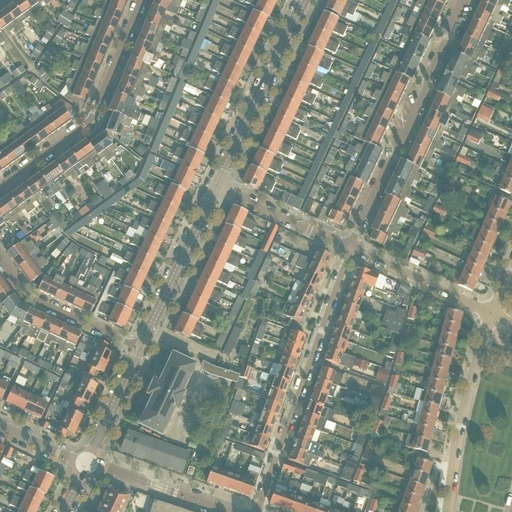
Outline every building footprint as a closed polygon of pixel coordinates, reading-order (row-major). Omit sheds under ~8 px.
[(22,0),(17,0),(13,4),(25,21),(30,17),(32,21),(36,19),(22,0)] [(34,0),(22,0),(36,19),(40,16),(37,12),(42,9),(39,5),(34,0)] [(83,0),(82,0),(79,6),(80,7),(82,7),(84,8),(88,2),(84,0),(83,0)] [(101,0),(105,1),(103,6),(122,14),(126,5),(113,0),(101,0)] [(163,0),(153,0),(151,5),(165,11),(175,15),(177,10),(178,9),(179,6),(163,0)] [(252,11),(267,18),(271,10),(250,0),(246,0),(245,2),(245,3),(255,8),(254,12),(252,11)] [(250,0),(271,10),(275,2),(276,2),(272,0),(250,0)] [(330,0),(330,1),(354,12),(356,7),(346,3),(347,0),(330,0)] [(391,0),(388,7),(393,10),(396,3),(391,0)] [(420,0),(418,0),(417,3),(440,14),(444,6),(431,0),(423,0),(423,1),(420,0)] [(497,0),(482,0),(481,2),(500,11),(502,7),(507,9),(509,5),(497,0)] [(72,1),(67,6),(71,10),(76,4),(72,1)] [(354,12),(330,1),(326,10),(345,19),(347,14),(352,16),(354,12)] [(481,2),(477,11),(501,22),(503,18),(498,16),(500,11),(481,2)] [(212,3),(209,10),(214,13),(217,6),(212,3)] [(419,9),(417,14),(436,23),(440,14),(417,3),(415,7),(419,9)] [(13,4),(5,9),(20,30),(24,28),(21,24),(25,21),(13,4)] [(151,5),(148,14),(172,24),(173,19),(163,15),(165,11),(151,5)] [(79,6),(75,12),(80,15),(84,8),(82,7),(80,7),(79,6)] [(96,8),(94,13),(118,23),(122,14),(103,6),(101,10),(96,8)] [(388,7),(384,14),(390,16),(393,10),(388,7)] [(5,9),(0,12),(0,25),(3,30),(4,29),(5,28),(8,33),(13,29),(16,33),(20,30),(5,9)] [(63,11),(60,17),(61,17),(65,20),(68,14),(63,11)] [(240,11),(238,15),(262,27),(265,18),(267,19),(267,18),(252,11),(250,16),(240,11)] [(477,11),(473,19),(492,28),(494,24),(499,26),(501,22),(477,11)] [(97,19),(95,23),(115,31),(118,23),(94,13),(93,17),(97,19)] [(325,13),(321,21),(345,33),(347,28),(337,23),(338,19),(325,13)] [(68,14),(65,20),(70,23),(73,18),(68,14)] [(148,14),(144,23),(163,31),(165,26),(170,28),(172,24),(148,14)] [(207,14),(204,21),(210,23),(213,16),(207,14)] [(411,16),(409,20),(432,31),(436,23),(417,14),(415,18),(411,16)] [(246,24),(244,29),(258,35),(262,27),(238,15),(236,20),(246,24)] [(60,17),(56,22),(61,25),(62,25),(64,21),(65,20),(61,17),(60,17)] [(383,17),(379,24),(385,27),(388,20),(383,17)] [(473,19),(469,28),(493,39),(495,35),(490,33),(492,28),(473,19)] [(64,21),(62,25),(66,28),(67,28),(70,23),(65,20),(64,21)] [(411,27),(409,31),(428,40),(432,31),(409,20),(407,24),(411,27)] [(204,21),(202,27),(207,30),(210,23),(204,21)] [(321,21),(317,30),(330,36),(332,32),(343,37),(345,33),(321,21)] [(89,26),(87,30),(111,40),(115,31),(95,23),(94,28),(89,26)] [(144,23),(141,32),(164,42),(166,37),(161,35),(163,31),(144,23)] [(379,24),(375,33),(381,36),(385,27),(379,24)] [(49,28),(46,33),(49,35),(51,36),(51,37),(55,31),(54,30),(50,28),(49,28)] [(232,28),(230,32),(254,44),(258,35),(244,29),(242,33),(232,28)] [(469,28),(465,36),(484,45),(486,41),(491,43),(493,39),(469,28)] [(90,36),(88,41),(107,49),(111,40),(87,30),(85,34),(90,36)] [(317,30),(313,38),(337,50),(339,45),(329,40),(330,36),(317,30)] [(200,31),(197,38),(203,41),(206,34),(200,31)] [(404,34),(402,39),(426,50),(430,41),(428,40),(409,31),(411,32),(409,37),(404,34)] [(58,34),(56,37),(61,40),(64,35),(65,35),(59,32),(58,34)] [(141,32),(137,40),(156,48),(158,44),(163,46),(164,42),(141,32)] [(238,42),(236,46),(250,52),(254,44),(230,32),(228,37),(238,42)] [(46,33),(43,38),(48,41),(51,37),(51,36),(49,35),(46,33)] [(374,35),(370,44),(375,47),(379,38),(374,35)] [(465,36),(461,45),(485,56),(487,52),(482,50),(484,45),(465,36)] [(54,39),(52,42),(57,45),(58,45),(59,44),(60,42),(61,40),(56,37),(54,39)] [(197,38),(194,45),(200,47),(203,41),(197,38)] [(308,48),(310,48),(322,53),(324,49),(335,54),(337,50),(313,38),(308,48)] [(183,39),(179,48),(182,49),(183,49),(186,51),(187,51),(188,51),(191,44),(191,43),(186,41),(183,39)] [(422,58),(426,50),(402,39),(400,43),(405,45),(403,50),(408,52),(408,53),(407,54),(421,61),(421,59),(422,58)] [(137,40),(133,49),(157,59),(159,55),(154,53),(156,48),(137,40)] [(81,44),(80,48),(104,58),(107,49),(88,41),(86,46),(81,44)] [(370,44),(367,51),(372,54),(375,47),(370,44)] [(38,45),(35,50),(40,53),(43,48),(38,45)] [(224,45),(222,49),(246,61),(250,52),(236,46),(234,50),(224,45)] [(461,45),(457,54),(476,62),(478,58),(483,60),(485,56),(461,45)] [(48,48),(45,53),(50,56),(53,51),(48,48)] [(83,54),(81,59),(100,67),(104,58),(80,48),(78,52),(83,54)] [(310,48),(306,56),(330,67),(332,63),(322,58),(324,54),(322,53),(310,48)] [(133,49),(130,58),(149,66),(151,61),(155,63),(157,59),(133,49)] [(193,49),(190,55),(195,58),(198,51),(193,49)] [(230,59),(228,63),(242,69),(246,61),(222,49),(220,54),(230,59)] [(36,58),(40,53),(35,50),(31,55),(36,58)] [(45,53),(41,58),(46,61),(50,56),(45,53)] [(455,53),(451,62),(475,73),(477,68),(472,66),(474,62),(476,63),(476,62),(457,54),(455,53)] [(415,72),(420,63),(421,61),(407,54),(406,57),(401,54),(399,59),(394,57),(392,61),(415,72)] [(190,55),(186,64),(192,66),(195,58),(190,55)] [(365,55),(362,62),(367,64),(370,57),(365,55)] [(306,56),(302,65),(315,71),(317,67),(328,72),(330,67),(306,56)] [(167,61),(166,63),(171,65),(175,66),(176,67),(179,68),(180,69),(181,69),(182,65),(184,61),(184,60),(175,57),(172,63),(167,61)] [(130,58),(126,67),(150,77),(152,72),(147,70),(149,66),(130,58)] [(74,61),(72,65),(97,75),(100,67),(81,59),(79,63),(74,61)] [(391,71),(409,80),(411,81),(415,72),(392,61),(390,65),(395,67),(393,72),(391,71)] [(216,62),(214,67),(238,78),(242,69),(228,63),(226,67),(216,62)] [(362,62),(359,68),(364,71),(367,64),(362,62)] [(451,62),(447,71),(446,73),(460,79),(461,77),(466,79),(468,74),(473,77),(475,73),(451,62)] [(76,72),(74,76),(93,84),(97,75),(72,65),(71,70),(76,72)] [(181,69),(180,71),(182,72),(183,73),(186,74),(189,68),(185,66),(184,66),(182,65),(181,69)] [(302,65),(298,73),(322,85),(324,80),(314,75),(315,71),(302,65)] [(16,70),(20,75),(25,71),(21,67),(16,70)] [(126,67),(122,75),(141,83),(143,79),(148,81),(150,77),(126,67)] [(176,67),(173,74),(178,76),(180,71),(181,69),(180,69),(179,68),(176,67)] [(222,76),(220,80),(234,86),(238,78),(214,67),(212,71),(222,76)] [(42,68),(37,72),(41,77),(46,73),(42,68)] [(498,72),(496,76),(502,78),(505,72),(499,69),(498,72)] [(16,70),(11,74),(15,78),(20,75),(16,70)] [(178,76),(177,78),(179,79),(181,79),(182,80),(184,81),(186,74),(183,73),(182,72),(180,71),(178,76)] [(384,73),(382,78),(405,89),(409,80),(391,71),(389,75),(384,73)] [(357,72),(354,79),(359,81),(362,74),(357,72)] [(505,72),(502,78),(508,81),(510,78),(511,74),(505,72)] [(46,73),(41,77),(45,82),(50,78),(46,73)] [(298,73),(294,82),(307,88),(309,84),(320,89),(322,85),(298,73)] [(445,75),(441,84),(464,95),(466,91),(456,86),(459,81),(460,79),(446,73),(445,75)] [(8,74),(0,79),(0,81),(4,87),(9,83),(12,80),(8,74)] [(122,75),(119,84),(143,94),(144,90),(140,88),(141,83),(122,75)] [(65,83),(75,87),(89,93),(93,84),(74,76),(72,81),(67,79),(65,83)] [(23,77),(18,81),(22,85),(26,82),(23,77)] [(32,77),(28,82),(33,86),(37,81),(32,77)] [(385,84),(383,88),(401,97),(405,89),(382,78),(380,81),(385,84)] [(208,79),(206,84),(230,95),(234,86),(220,80),(218,84),(208,79)] [(354,79),(351,85),(356,88),(359,81),(354,79)] [(18,81),(10,86),(17,95),(19,93),(21,97),(27,92),(22,85),(18,81)] [(37,81),(33,86),(38,90),(42,85),(37,81)] [(294,82),(290,90),(314,102),(315,99),(316,97),(318,93),(312,91),(307,88),(294,82)] [(64,98),(75,107),(75,106),(80,100),(86,102),(89,93),(75,87),(65,83),(65,84),(68,94),(67,94),(64,98)] [(119,84),(115,93),(134,101),(136,96),(141,98),(143,94),(119,84)] [(168,84),(165,92),(170,93),(170,94),(173,86),(172,86),(168,84)] [(214,93),(212,97),(226,103),(230,95),(206,84),(204,88),(214,93)] [(437,93),(438,94),(457,102),(456,101),(458,97),(462,99),(464,95),(441,84),(437,93)] [(376,90),(374,95),(397,106),(401,97),(383,88),(381,92),(376,90)] [(8,89),(3,92),(6,97),(11,94),(8,89)] [(349,89),(346,96),(351,98),(354,91),(349,89)] [(290,90),(286,99),(299,105),(301,101),(312,106),(314,102),(290,90)] [(488,94),(487,96),(493,99),(495,93),(489,90),(488,93),(488,94)] [(115,93),(111,102),(135,112),(137,107),(132,105),(134,101),(115,93)] [(495,93),(493,99),(498,102),(500,99),(510,103),(511,99),(502,94),(501,96),(495,93)] [(438,94),(434,102),(458,113),(460,109),(455,106),(457,102),(438,94)] [(377,101),(375,105),(393,114),(397,106),(374,95),(372,98),(377,101)] [(200,96),(198,101),(222,112),(226,103),(212,97),(210,101),(200,96)] [(346,96),(343,102),(348,105),(351,98),(346,96)] [(286,99),(282,108),(306,119),(308,114),(298,109),(299,105),(286,99)] [(475,100),(472,106),(477,109),(480,102),(475,100)] [(206,110),(204,114),(218,120),(222,112),(198,101),(196,105),(206,110)] [(111,102),(108,111),(112,113),(131,120),(136,122),(140,114),(135,112),(111,102)] [(161,102),(158,109),(161,110),(162,111),(163,111),(166,104),(165,104),(165,103),(161,102)] [(434,102),(430,111),(449,120),(451,115),(456,117),(458,113),(434,102)] [(62,108),(55,114),(63,126),(71,120),(68,116),(73,109),(66,103),(62,108)] [(47,112),(43,115),(55,132),(63,126),(55,114),(48,105),(44,108),(47,112)] [(368,107),(366,112),(390,123),(393,114),(375,105),(373,110),(368,107)] [(334,106),(332,109),(338,112),(338,113),(343,115),(346,109),(341,106),(340,109),(334,106)] [(482,106),(480,111),(486,113),(482,120),(488,123),(489,120),(493,111),(482,106)] [(282,108),(278,116),(291,123),(293,118),(304,123),(306,119),(282,108)] [(430,111),(426,119),(450,130),(452,126),(447,124),(449,120),(430,111)] [(478,115),(477,118),(482,120),(486,113),(480,111),(478,115)] [(369,118),(367,122),(386,131),(390,123),(366,112),(364,116),(369,118)] [(112,113),(109,121),(132,131),(134,127),(130,125),(131,120),(112,113)] [(192,113),(190,118),(214,129),(218,120),(204,114),(202,118),(192,113)] [(335,119),(335,120),(340,122),(343,115),(338,113),(335,119)] [(467,118),(458,113),(456,117),(466,122),(467,118)] [(36,114),(32,116),(48,137),(55,132),(43,115),(39,118),(36,114)] [(32,123),(28,126),(40,143),(48,137),(32,116),(29,119),(32,123)] [(278,116),(274,125),(298,136),(300,131),(290,126),(291,123),(278,116)] [(150,118),(147,126),(149,127),(153,129),(154,129),(155,130),(159,121),(158,121),(157,121),(154,119),(153,119),(150,118)] [(198,127),(196,131),(210,138),(214,129),(190,118),(188,122),(198,127)] [(426,119),(422,128),(441,137),(443,132),(448,134),(450,130),(426,119)] [(132,131),(109,121),(105,130),(124,138),(126,133),(131,135),(132,131)] [(360,125),(358,129),(382,139),(386,131),(367,122),(364,127),(360,125)] [(330,130),(335,133),(336,131),(338,126),(333,123),(330,130)] [(21,125),(17,127),(32,148),(40,143),(28,126),(24,129),(21,125)] [(274,125),(270,133),(283,140),(285,135),(296,140),(298,136),(274,125)] [(473,126),(469,133),(475,136),(472,142),(478,145),(481,139),(480,139),(484,131),(473,126)] [(17,134),(13,137),(25,154),(32,148),(17,127),(13,130),(17,134)] [(148,130),(145,136),(149,138),(150,139),(151,139),(155,130),(154,129),(153,129),(149,127),(148,130)] [(325,127),(323,131),(328,133),(328,134),(327,136),(327,137),(332,139),(333,137),(335,133),(330,130),(325,127)] [(422,128),(418,136),(442,147),(444,143),(439,141),(441,137),(422,128)] [(358,129),(354,137),(364,142),(378,148),(382,139),(358,129)] [(184,130),(182,135),(206,146),(210,138),(196,131),(194,135),(184,130)] [(460,135),(450,130),(448,134),(458,139),(460,135)] [(335,133),(333,137),(336,139),(338,140),(341,134),(340,133),(339,133),(336,131),(335,133)] [(103,132),(96,138),(111,159),(114,156),(112,153),(116,149),(103,132)] [(270,133),(266,142),(290,153),(292,148),(281,144),(283,140),(270,133)] [(469,133),(466,139),(472,142),(475,136),(469,133)] [(190,144),(188,148),(203,155),(202,154),(206,146),(182,135),(179,139),(190,144)] [(6,136),(3,138),(18,159),(25,154),(13,137),(9,140),(6,136)] [(418,136),(414,145),(428,151),(433,154),(435,149),(440,151),(442,147),(418,136)] [(0,143),(1,145),(0,146),(0,152),(10,165),(18,159),(3,138),(0,139),(0,143)] [(96,138),(88,144),(100,161),(104,158),(107,162),(111,159),(96,138)] [(336,139),(333,146),(338,148),(341,141),(338,140),(336,139)] [(85,140),(77,146),(92,166),(100,161),(90,147),(88,144),(85,140)] [(325,141),(322,147),(327,150),(330,143),(325,141)] [(290,153),(266,142),(262,150),(274,156),(275,156),(277,152),(288,157),(290,153)] [(357,144),(355,149),(379,160),(383,151),(378,148),(364,142),(364,144),(362,147),(357,144)] [(154,143),(150,152),(155,154),(159,145),(154,143)] [(414,145),(411,153),(434,164),(436,160),(431,158),(433,154),(414,145)] [(454,145),(451,151),(456,154),(459,147),(454,145)] [(77,146),(69,151),(82,168),(86,165),(89,169),(92,166),(77,146)] [(142,146),(137,152),(141,156),(146,150),(142,146)] [(322,147),(319,154),(324,156),(327,150),(322,147)] [(442,147),(440,151),(454,158),(456,154),(451,151),(451,152),(450,151),(442,147)] [(463,147),(459,155),(465,157),(465,158),(469,150),(463,147)] [(177,148),(175,152),(199,164),(203,155),(188,148),(188,149),(189,149),(187,153),(177,148)] [(261,149),(257,158),(281,169),(283,165),(272,160),(274,156),(262,150),(261,149)] [(331,149),(328,156),(332,158),(332,159),(333,159),(334,159),(337,152),(336,152),(331,149)] [(358,155),(356,159),(375,168),(379,160),(355,149),(353,153),(358,155)] [(69,151),(62,157),(77,178),(81,175),(78,171),(82,168),(69,151)] [(0,168),(2,171),(10,165),(0,152),(0,168)] [(183,162),(181,166),(195,173),(199,164),(175,152),(173,157),(183,162)] [(411,153),(406,162),(420,168),(425,171),(427,166),(432,168),(434,164),(411,153)] [(149,154),(145,162),(150,165),(154,156),(149,154)] [(458,158),(456,161),(462,164),(465,157),(459,155),(458,158)] [(62,157),(54,162),(66,179),(70,176),(73,180),(77,178),(62,157)] [(465,157),(462,164),(468,167),(469,163),(471,160),(465,158),(465,157)] [(257,158),(253,167),(252,167),(266,173),(268,169),(278,174),(281,169),(257,158)] [(317,158),(314,164),(319,167),(322,160),(317,158)] [(349,162),(347,166),(371,177),(375,168),(356,159),(354,164),(349,162)] [(401,159),(397,168),(420,179),(422,175),(418,173),(420,168),(406,162),(401,159)] [(54,162),(46,168),(61,189),(65,186),(62,182),(66,179),(54,162)] [(145,162),(142,169),(148,172),(150,165),(145,162)] [(314,164),(311,171),(316,173),(319,167),(314,164)] [(494,165),(491,172),(498,175),(505,178),(505,179),(511,182),(511,169),(509,168),(507,173),(500,170),(500,169),(502,165),(499,164),(499,166),(497,165),(494,165)] [(460,165),(457,171),(463,173),(466,167),(460,165)] [(167,168),(166,172),(189,183),(195,173),(181,166),(180,169),(175,166),(173,171),(167,168)] [(252,166),(248,175),(272,187),(272,188),(273,188),(276,183),(274,183),(264,178),(266,173),(252,167),(253,167),(252,166)] [(348,171),(345,176),(364,184),(367,186),(371,177),(347,166),(345,170),(348,171)] [(46,168),(39,173),(47,186),(50,190),(51,190),(54,194),(58,192),(65,201),(68,199),(69,199),(61,189),(46,168)] [(397,168),(393,177),(412,186),(414,181),(418,183),(420,179),(397,168)] [(446,170),(443,177),(444,177),(447,179),(448,179),(451,173),(451,172),(448,171),(446,170)] [(174,182),(172,186),(184,192),(185,192),(189,183),(166,172),(163,177),(174,182)] [(39,173),(31,179),(46,200),(51,207),(52,207),(55,205),(50,197),(54,194),(51,190),(50,190),(47,186),(39,173)] [(248,175),(243,185),(264,194),(268,196),(270,192),(271,192),(273,188),(272,188),(272,187),(248,175)] [(309,175),(306,181),(311,184),(314,177),(309,175)] [(338,177),(336,182),(360,193),(364,184),(345,176),(343,180),(338,177)] [(393,177),(389,186),(412,196),(414,192),(410,190),(412,186),(393,177)] [(125,178),(119,182),(122,187),(128,183),(125,178)] [(139,178),(131,184),(136,188),(143,182),(139,178)] [(31,179),(23,185),(32,197),(35,201),(39,206),(40,205),(46,213),(52,208),(51,207),(46,200),(31,179)] [(497,181),(494,187),(500,190),(504,192),(511,195),(511,182),(505,179),(502,184),(497,181)] [(303,188),(308,191),(311,184),(306,181),(303,188)] [(340,188),(337,193),(356,201),(360,193),(336,182),(335,186),(340,188)] [(444,187),(442,190),(448,193),(452,186),(446,183),(444,187)] [(431,184),(428,189),(433,191),(432,193),(436,195),(440,188),(435,186),(434,185),(431,184)] [(23,185),(16,190),(31,211),(35,209),(31,204),(35,201),(23,185)] [(158,185),(156,189),(180,200),(184,192),(172,186),(171,185),(169,189),(158,185)] [(128,186),(121,191),(125,195),(126,195),(133,190),(128,186)] [(385,194),(387,196),(407,205),(407,204),(404,203),(406,199),(410,201),(412,196),(389,186),(385,194)] [(452,186),(448,193),(454,196),(456,192),(457,189),(452,186)] [(164,198),(163,202),(176,209),(180,200),(156,189),(154,193),(164,198)] [(16,190),(8,196),(17,208),(20,213),(24,210),(27,214),(31,211),(16,190)] [(112,194),(109,190),(103,194),(105,199),(112,194)] [(121,191),(115,196),(119,200),(126,195),(125,195),(121,191)] [(298,198),(303,201),(303,200),(304,200),(306,195),(301,192),(298,198)] [(330,195),(328,199),(352,210),(356,201),(337,193),(335,197),(330,195)] [(283,196),(280,202),(286,205),(299,211),(303,201),(298,198),(290,195),(289,199),(283,196)] [(8,196),(0,201),(16,222),(19,220),(16,216),(20,213),(17,208),(8,196)] [(387,196),(383,204),(407,215),(409,211),(405,209),(407,205),(387,196)] [(496,198),(492,209),(505,215),(510,204),(496,198)] [(111,199),(104,204),(108,207),(109,208),(115,203),(111,199)] [(308,199),(302,212),(308,215),(314,202),(308,199)] [(331,205),(329,210),(345,217),(348,218),(352,210),(328,199),(326,203),(331,205)] [(0,201),(0,217),(7,228),(8,227),(5,224),(9,221),(12,225),(16,222),(0,201)] [(94,201),(88,205),(91,209),(97,205),(94,201)] [(150,201),(148,206),(172,217),(176,209),(163,202),(161,206),(150,201)] [(104,204),(97,209),(102,213),(109,208),(108,207),(104,204)] [(383,204),(379,213),(393,219),(397,221),(404,224),(406,219),(405,219),(407,215),(383,204)] [(434,208),(432,212),(438,214),(441,208),(436,205),(434,208)] [(82,209),(78,212),(81,216),(89,211),(86,206),(86,207),(82,209)] [(156,215),(154,219),(168,226),(172,217),(148,206),(146,210),(156,215)] [(233,206),(228,215),(253,227),(254,223),(244,218),(247,213),(233,206)] [(321,212),(317,220),(326,224),(328,220),(341,226),(345,217),(329,210),(323,207),(321,212)] [(441,208),(438,214),(444,217),(446,214),(447,210),(441,208)] [(492,209),(487,220),(500,226),(505,215),(492,209)] [(94,211),(87,216),(91,220),(92,220),(98,215),(94,211)] [(55,212),(51,215),(54,219),(58,224),(62,221),(58,216),(55,212)] [(81,216),(78,212),(72,216),(75,221),(81,216)] [(379,213),(375,221),(399,232),(401,227),(395,225),(397,221),(379,213)] [(224,225),(225,225),(226,225),(238,231),(240,227),(250,232),(253,227),(228,215),(224,225)] [(435,215),(432,221),(438,223),(441,218),(435,215)] [(43,216),(37,220),(41,225),(47,221),(43,216)] [(87,216),(80,221),(85,225),(92,220),(91,220),(87,216)] [(142,218),(140,223),(164,234),(168,226),(154,219),(153,223),(142,218)] [(48,230),(50,232),(55,229),(54,227),(58,224),(54,219),(45,225),(48,230)] [(19,220),(16,222),(20,229),(24,226),(19,220)] [(41,225),(37,220),(32,224),(35,229),(41,225)] [(417,220),(415,224),(416,225),(415,229),(419,231),(423,223),(417,220)] [(487,220),(482,231),(496,237),(500,226),(487,220)] [(62,221),(58,224),(62,230),(66,227),(62,221)] [(371,230),(374,231),(389,238),(392,233),(397,236),(399,232),(375,221),(371,230)] [(148,232),(147,236),(160,243),(164,234),(140,223),(138,227),(148,232)] [(58,224),(54,227),(55,229),(58,233),(62,230),(58,224)] [(70,229),(74,232),(74,233),(81,228),(77,224),(70,229)] [(225,225),(222,233),(246,245),(247,241),(237,236),(239,232),(238,231),(226,225),(225,225)] [(272,225),(268,234),(273,236),(277,227),(272,225)] [(20,229),(22,231),(25,236),(28,233),(25,229),(24,226),(20,229)] [(411,227),(408,236),(415,239),(418,233),(419,231),(415,229),(411,227)] [(424,230),(422,233),(428,236),(431,229),(425,227),(424,230)] [(470,239),(478,242),(491,247),(496,237),(482,231),(475,228),(470,239)] [(70,229),(64,233),(68,237),(74,233),(74,232),(70,229)] [(431,229),(428,236),(434,239),(436,235),(437,232),(431,229)] [(25,236),(22,231),(16,235),(20,240),(25,236)] [(389,238),(374,231),(370,240),(383,246),(381,250),(390,254),(393,246),(388,243),(390,238),(389,238)] [(222,233),(217,242),(231,249),(233,245),(243,250),(246,245),(222,233)] [(268,234),(264,243),(269,245),(273,236),(268,234)] [(134,235),(132,240),(156,251),(160,243),(147,236),(145,240),(134,235)] [(276,236),(273,243),(278,245),(281,239),(276,236)] [(64,239),(60,244),(64,247),(67,243),(68,242),(69,242),(65,239),(64,239)] [(15,247),(6,252),(12,260),(33,245),(30,242),(26,244),(23,240),(22,241),(15,247)] [(141,249),(139,253),(152,260),(156,251),(132,240),(130,244),(141,249)] [(12,260),(18,268),(34,256),(39,253),(36,249),(41,245),(38,242),(33,245),(12,260)] [(217,242),(213,251),(237,263),(239,259),(229,254),(231,249),(217,242)] [(478,242),(473,253),(486,258),(491,247),(478,242)] [(269,245),(264,243),(260,250),(265,253),(269,245)] [(278,245),(273,243),(270,250),(275,252),(278,245)] [(55,250),(59,254),(64,247),(60,244),(55,250)] [(71,253),(75,256),(79,249),(71,244),(71,245),(67,249),(70,252),(71,253)] [(414,251),(412,254),(418,257),(421,251),(415,248),(414,251)] [(70,252),(67,249),(62,255),(66,259),(71,253),(70,252)] [(81,249),(78,255),(85,258),(87,253),(81,249)] [(401,256),(406,258),(410,251),(405,249),(401,256)] [(317,250),(312,261),(325,267),(331,256),(317,250)] [(213,251),(209,260),(223,267),(225,263),(235,268),(237,263),(213,251)] [(421,251),(418,257),(424,260),(425,257),(427,254),(421,251)] [(126,252),(124,257),(148,268),(152,260),(139,253),(137,257),(126,252)] [(258,252),(255,259),(261,262),(264,255),(263,254),(259,252),(258,252)] [(87,253),(85,258),(88,260),(89,260),(91,261),(94,256),(87,253)] [(295,253),(290,264),(295,267),(300,256),(295,253)] [(473,253),(468,264),(482,269),(486,258),(473,253)] [(18,268),(23,276),(44,261),(41,257),(37,260),(34,256),(18,268)] [(98,263),(104,266),(107,259),(100,256),(98,263)] [(300,256),(295,267),(307,272),(320,278),(325,267),(312,261),(300,256)] [(133,266),(131,270),(144,277),(148,268),(124,257),(122,261),(133,266)] [(75,279),(74,279),(78,280),(80,275),(83,277),(87,269),(84,267),(88,260),(85,258),(75,279)] [(265,258),(262,265),(268,267),(271,261),(265,258)] [(409,261),(409,262),(417,266),(419,262),(411,258),(409,261)] [(209,260),(205,269),(229,281),(231,277),(220,272),(223,267),(209,260)] [(44,261),(23,276),(29,284),(33,284),(34,280),(41,275),(38,271),(47,264),(44,261)] [(253,263),(250,270),(255,272),(256,272),(259,265),(253,263)] [(468,264),(463,274),(477,280),(482,269),(468,264)] [(268,267),(262,265),(259,272),(264,274),(268,267)] [(46,294),(57,271),(51,268),(43,277),(39,286),(36,287),(37,290),(46,294)] [(357,268),(353,280),(366,284),(374,287),(378,275),(357,268)] [(129,274),(119,269),(116,274),(140,285),(144,277),(131,270),(129,274)] [(205,269),(200,279),(214,285),(216,281),(226,286),(229,281),(205,269)] [(247,276),(252,279),(253,279),(256,272),(255,272),(250,270),(247,276)] [(57,272),(46,294),(55,298),(61,285),(63,280),(59,278),(61,273),(57,271),(57,272)] [(477,280),(463,274),(456,271),(452,282),(459,286),(472,291),(477,280)] [(113,272),(109,280),(114,283),(116,279),(125,283),(123,287),(124,287),(137,293),(140,285),(116,274),(113,272)] [(307,272),(302,283),(315,289),(320,278),(307,272)] [(61,285),(55,298),(63,302),(74,279),(70,277),(66,287),(61,285)] [(72,306),(81,310),(92,287),(95,279),(91,277),(85,290),(80,288),(72,306)] [(74,279),(63,302),(72,306),(80,288),(76,286),(78,281),(78,280),(74,279)] [(200,279),(196,288),(220,299),(222,295),(212,290),(214,285),(200,279)] [(109,280),(105,289),(134,302),(138,293),(137,293),(124,287),(122,291),(112,287),(114,283),(109,280)] [(353,280),(348,291),(362,296),(366,284),(353,280)] [(253,285),(252,287),(257,289),(260,283),(255,281),(253,285)] [(248,282),(245,289),(250,291),(252,287),(253,285),(248,282)] [(302,283),(296,294),(310,300),(315,289),(302,283)] [(400,285),(397,296),(403,298),(409,300),(411,290),(400,285)] [(92,287),(81,310),(89,315),(98,296),(93,294),(96,289),(92,287)] [(257,289),(252,287),(250,291),(249,294),(254,296),(257,289)] [(0,305),(13,296),(8,288),(0,293),(0,305)] [(196,288),(192,297),(206,303),(208,299),(218,304),(220,299),(196,288)] [(105,289),(101,298),(106,300),(108,296),(118,301),(116,305),(129,311),(130,311),(134,302),(105,289)] [(245,289),(241,297),(246,299),(249,294),(250,291),(245,289)] [(348,291),(344,302),(358,307),(362,296),(348,291)] [(296,294),(291,305),(304,311),(310,300),(296,294)] [(0,310),(3,308),(9,316),(19,304),(13,296),(0,305),(0,310)] [(192,297),(188,306),(212,317),(214,313),(203,308),(206,303),(192,297)] [(101,298),(96,307),(127,320),(131,311),(130,311),(129,311),(116,305),(114,309),(104,304),(106,300),(101,298)] [(237,299),(234,305),(237,307),(238,307),(239,308),(242,302),(237,299)] [(344,302),(340,314),(354,319),(358,307),(344,302)] [(20,328),(20,327),(28,308),(19,304),(9,316),(5,321),(20,328)] [(234,305),(230,312),(236,315),(239,308),(238,307),(237,307),(234,305)] [(304,311),(291,305),(286,317),(299,323),(304,311)] [(212,317),(188,306),(183,315),(196,321),(197,321),(199,317),(210,322),(212,317)] [(96,307),(92,316),(93,316),(96,318),(97,318),(99,313),(110,318),(107,323),(122,330),(127,320),(119,316),(112,314),(96,307)] [(22,334),(26,336),(37,312),(28,308),(20,327),(25,329),(22,334)] [(385,311),(383,317),(397,322),(403,323),(406,312),(396,309),(394,314),(385,311)] [(448,310),(445,322),(459,326),(462,314),(448,310)] [(37,312),(26,336),(30,338),(31,338),(35,340),(37,335),(39,330),(46,316),(37,312)] [(196,321),(183,315),(182,314),(178,323),(202,334),(204,330),(194,325),(196,321)] [(340,314),(336,325),(350,330),(357,333),(361,321),(354,319),(340,314)] [(40,342),(43,344),(54,320),(46,316),(39,330),(37,335),(35,340),(40,342)] [(229,316),(225,323),(229,325),(230,325),(231,326),(234,319),(229,316)] [(380,328),(394,333),(399,335),(403,323),(397,322),(383,317),(380,328)] [(50,341),(54,343),(63,324),(54,320),(43,344),(48,346),(50,341)] [(445,322),(442,334),(456,337),(459,326),(445,322)] [(202,334),(178,323),(174,332),(187,339),(189,334),(200,339),(202,334)] [(225,323),(222,330),(228,333),(231,326),(230,325),(229,325),(225,323)] [(57,350),(61,352),(72,329),(63,324),(54,343),(59,345),(57,350)] [(260,325),(257,332),(263,334),(265,327),(260,325)] [(336,325),(332,337),(346,342),(350,330),(336,325)] [(221,352),(228,355),(240,330),(233,327),(221,352)] [(72,329),(61,352),(65,354),(68,349),(72,351),(80,333),(72,329)] [(281,341),(287,343),(300,348),(305,336),(285,329),(281,341)] [(257,332),(255,339),(261,341),(263,334),(257,332)] [(394,333),(391,345),(396,347),(399,335),(394,333)] [(220,334),(217,341),(221,343),(221,344),(223,344),(226,337),(220,334)] [(442,334),(439,345),(454,349),(456,337),(442,334)] [(332,337),(328,348),(342,353),(346,342),(332,337)] [(87,355),(93,357),(106,364),(111,355),(104,351),(107,345),(99,341),(96,348),(92,346),(87,355)] [(217,341),(213,348),(219,351),(223,344),(221,344),(221,343),(217,341)] [(79,343),(76,350),(81,352),(85,346),(79,343)] [(287,343),(282,354),(296,359),(300,348),(287,343)] [(439,345),(437,357),(451,360),(454,349),(439,345)] [(240,346),(237,355),(245,358),(248,349),(240,346)] [(342,353),(328,348),(324,360),(344,367),(346,361),(352,364),(354,358),(342,353)] [(251,349),(249,355),(255,357),(257,351),(251,349)] [(81,352),(76,350),(72,357),(78,359),(81,352)] [(19,351),(17,355),(19,356),(25,359),(28,355),(23,352),(21,352),(19,351)] [(3,354),(1,358),(8,361),(10,357),(11,356),(4,352),(4,353),(3,354)] [(154,380),(152,383),(147,394),(152,397),(144,415),(139,413),(135,423),(161,435),(167,421),(168,421),(174,408),(176,408),(183,394),(181,393),(194,365),(168,353),(163,362),(168,365),(159,383),(154,380)] [(282,354),(278,366),(292,371),(296,359),(282,354)] [(243,363),(242,366),(251,369),(252,369),(256,358),(255,357),(249,355),(246,364),(243,363)] [(10,357),(8,361),(14,364),(17,359),(11,356),(10,357)] [(87,366),(84,372),(92,376),(95,370),(102,373),(106,364),(93,357),(88,367),(87,366)] [(437,357),(434,368),(448,372),(451,360),(437,357)] [(356,359),(354,365),(366,369),(367,363),(356,359)] [(24,363),(22,368),(31,372),(33,368),(33,367),(24,362),(24,363)] [(238,375),(228,372),(215,368),(202,362),(201,365),(204,372),(209,375),(236,383),(239,375),(238,375)] [(239,375),(238,377),(247,380),(251,369),(242,366),(239,375)] [(278,366),(274,377),(288,382),(292,371),(278,366)] [(33,368),(31,372),(37,375),(39,371),(39,370),(33,367),(33,368)] [(321,368),(317,379),(336,386),(338,387),(342,375),(321,368)] [(434,368),(431,380),(445,383),(448,372),(434,368)] [(380,369),(377,381),(386,383),(389,371),(380,369)] [(44,372),(41,377),(48,380),(50,376),(50,375),(51,375),(44,372)] [(82,379),(78,389),(92,395),(96,386),(89,383),(92,376),(84,372),(81,379),(82,379)] [(64,374),(61,381),(67,383),(70,377),(64,374)] [(50,376),(48,380),(54,383),(56,379),(57,378),(51,375),(50,375),(50,376)] [(260,381),(259,384),(284,393),(288,382),(274,377),(268,375),(265,383),(260,381)] [(1,377),(0,378),(0,399),(1,400),(5,391),(7,386),(9,381),(10,380),(3,377),(3,378),(1,377)] [(236,383),(235,386),(244,390),(247,380),(238,377),(236,383)] [(317,379),(313,391),(326,396),(332,398),(336,386),(317,379)] [(431,380),(428,391),(442,395),(445,383),(431,380)] [(67,383),(61,381),(58,388),(63,391),(67,383)] [(251,383),(248,392),(257,394),(259,386),(251,383)] [(5,402),(14,407),(23,388),(14,384),(5,402)] [(370,388),(367,396),(370,397),(375,399),(380,401),(383,391),(384,390),(371,385),(371,386),(370,388)] [(265,387),(263,391),(269,392),(266,400),(280,405),(284,393),(265,387)] [(14,407),(23,411),(30,396),(24,393),(25,389),(23,388),(14,407)] [(417,388),(414,399),(419,400),(422,390),(417,388)] [(72,397),(69,403),(78,407),(81,401),(87,404),(92,395),(78,389),(74,398),(72,397)] [(422,390),(419,401),(425,403),(439,406),(442,395),(428,391),(422,390)] [(313,391),(309,402),(322,407),(326,396),(313,391)] [(23,411),(31,415),(40,396),(38,395),(36,399),(30,396),(23,411)] [(234,395),(232,401),(238,403),(241,397),(234,395)] [(40,396),(31,415),(40,419),(49,400),(40,396)] [(370,397),(366,410),(375,413),(380,401),(375,399),(370,397)] [(266,400),(262,411),(276,416),(280,405),(266,400)] [(233,401),(228,413),(241,417),(245,406),(238,403),(233,401)] [(309,402),(304,414),(324,421),(328,409),(322,407),(309,402)] [(59,417),(63,419),(77,426),(81,417),(75,414),(78,407),(69,403),(66,410),(63,408),(59,417)] [(380,410),(378,414),(387,417),(390,411),(386,410),(388,405),(382,403),(380,410)] [(425,403),(422,414),(436,418),(439,406),(425,403)] [(47,411),(47,412),(51,414),(53,414),(55,408),(54,407),(49,405),(47,411)] [(262,411),(258,423),(272,428),(276,416),(262,411)] [(304,414),(300,425),(320,432),(327,435),(329,431),(323,429),(326,421),(324,421),(304,414)] [(422,414),(419,426),(433,429),(436,418),(422,414)] [(367,415),(365,422),(366,422),(372,424),(374,418),(367,415)] [(227,418),(224,424),(230,426),(232,420),(227,418)] [(48,424),(45,430),(55,434),(63,438),(66,432),(73,435),(77,426),(63,419),(59,428),(49,423),(48,424)] [(39,428),(45,430),(48,424),(42,421),(39,428)] [(366,422),(365,422),(362,429),(369,432),(372,424),(366,422)] [(258,423),(254,434),(267,439),(272,428),(258,423)] [(354,423),(351,430),(358,432),(360,425),(354,423)] [(224,424),(222,431),(227,434),(230,426),(224,424)] [(300,425),(296,437),(316,444),(320,432),(300,425)] [(371,434),(369,439),(378,443),(381,435),(377,434),(379,428),(374,426),(372,432),(371,434)] [(419,426),(416,437),(430,441),(433,429),(419,426)] [(141,437),(140,439),(126,434),(122,446),(135,451),(134,455),(182,472),(188,454),(141,437)] [(267,439),(254,434),(249,446),(263,451),(267,439)] [(354,444),(362,447),(366,437),(358,434),(354,444)] [(408,435),(405,447),(406,447),(413,449),(412,453),(417,455),(426,457),(427,453),(430,441),(416,437),(409,436),(408,435)] [(292,448),(317,457),(322,459),(323,454),(317,452),(319,445),(316,444),(296,437),(292,448)] [(352,456),(359,459),(363,448),(357,446),(352,456)] [(12,450),(7,447),(3,457),(8,459),(12,450)] [(317,457),(292,448),(288,460),(308,467),(310,460),(316,462),(317,457)] [(254,451),(252,457),(256,458),(257,458),(263,461),(265,455),(258,452),(255,451),(254,451)] [(369,455),(363,453),(361,459),(367,461),(369,455)] [(418,459),(414,471),(428,476),(432,464),(425,461),(426,457),(417,455),(416,456),(416,458),(418,459)] [(346,461),(344,467),(353,471),(358,459),(348,456),(347,461),(346,461)] [(284,462),(281,469),(292,473),(295,466),(284,462)] [(228,490),(233,475),(228,474),(230,468),(224,466),(222,472),(217,486),(228,490)] [(292,473),(292,474),(293,474),(297,475),(297,473),(304,475),(306,470),(296,466),(295,466),(292,473)] [(353,471),(344,467),(340,479),(349,482),(353,471)] [(211,468),(209,473),(207,481),(206,482),(217,486),(222,472),(211,468)] [(233,475),(228,490),(239,494),(246,474),(235,470),(233,475)] [(306,470),(303,478),(313,481),(316,474),(306,470)] [(27,471),(25,475),(49,486),(53,478),(39,471),(37,475),(27,471)] [(246,474),(239,494),(250,498),(258,475),(247,471),(246,474)] [(414,471),(410,482),(424,487),(428,476),(414,471)] [(325,485),(327,478),(316,474),(313,481),(325,485)] [(33,484),(31,488),(43,494),(43,495),(44,495),(49,486),(25,475),(23,479),(33,484)] [(361,477),(355,475),(352,481),(358,483),(361,477)] [(339,482),(337,487),(347,490),(349,485),(342,483),(339,482)] [(410,482),(406,493),(420,498),(424,487),(410,482)] [(27,492),(26,496),(39,503),(43,495),(43,494),(31,488),(31,489),(19,483),(17,488),(27,492)] [(347,490),(347,491),(358,495),(360,489),(349,485),(347,490)] [(188,511),(183,511),(183,510),(170,506),(153,500),(149,511),(121,511),(129,496),(108,486),(96,511),(188,511)] [(280,508),(291,511),(296,498),(298,491),(299,490),(288,486),(285,494),(280,508)] [(360,489),(358,495),(369,499),(371,493),(360,489)] [(269,504),(280,508),(285,494),(274,490),(269,504)] [(296,498),(291,511),(302,511),(307,502),(309,494),(298,491),(296,498)] [(302,511),(315,511),(317,505),(321,496),(310,492),(309,494),(307,502),(302,511)] [(406,493),(402,504),(416,509),(420,498),(406,493)] [(13,496),(11,500),(35,511),(39,503),(26,496),(23,501),(13,496)] [(328,509),(327,511),(339,511),(341,508),(342,506),(336,504),(338,498),(333,497),(328,509)] [(19,510),(18,511),(34,511),(35,511),(11,500),(9,505),(19,510)]
